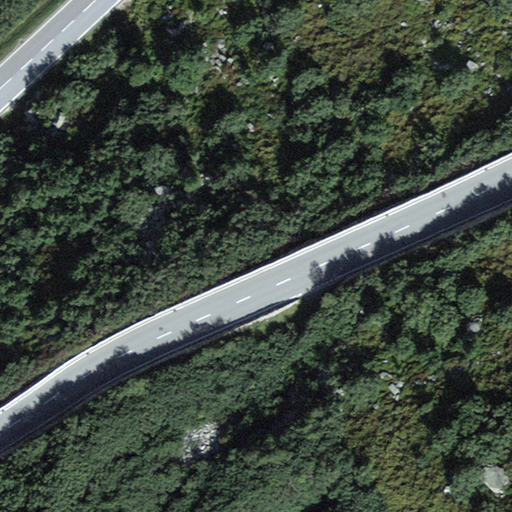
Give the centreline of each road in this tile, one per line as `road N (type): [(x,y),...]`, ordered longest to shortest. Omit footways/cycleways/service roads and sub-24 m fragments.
road 1 (primary): [(511,178),(119,356),(0,433)]
road 2 (primary): [(0,87),(96,0)]
